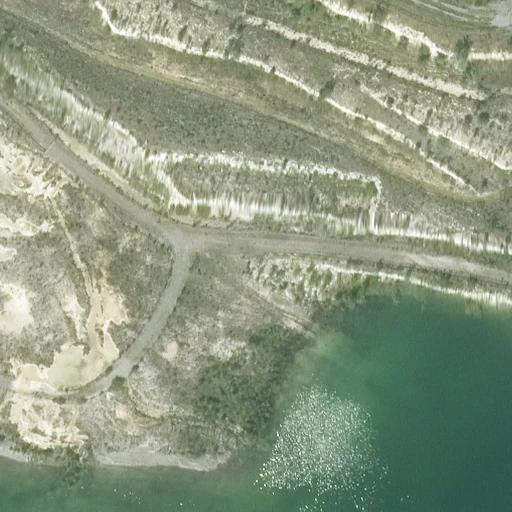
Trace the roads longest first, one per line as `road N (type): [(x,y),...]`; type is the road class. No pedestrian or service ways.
road 1 (track): [(179,234),(418,254),(511,272)]
road 2 (track): [(0,382),(67,391),(113,371),(156,320),(173,285),(179,234)]
road 3 (track): [(0,101),(112,196),(179,234)]
